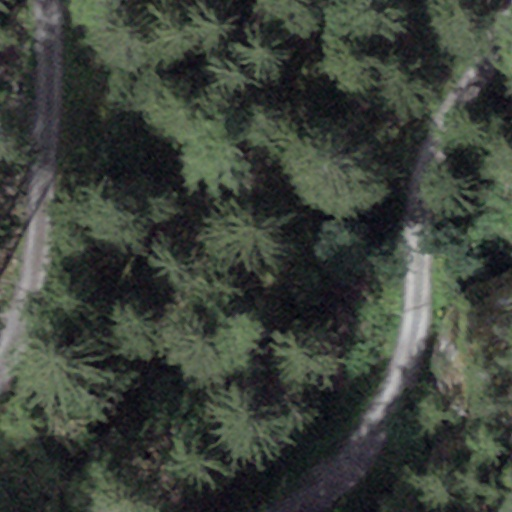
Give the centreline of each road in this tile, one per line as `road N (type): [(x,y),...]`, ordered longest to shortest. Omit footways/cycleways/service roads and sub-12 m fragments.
road 1 (track): [(511,5),(422,163),(380,410),(325,497),(295,511)]
road 2 (track): [(0,283),(23,231),(39,0)]
